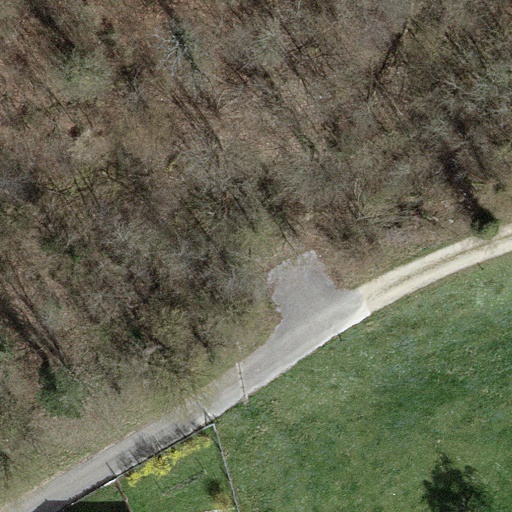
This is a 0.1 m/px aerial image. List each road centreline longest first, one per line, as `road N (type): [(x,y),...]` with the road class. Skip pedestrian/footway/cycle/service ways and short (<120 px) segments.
road 1 (track): [(511,238),(419,270),(196,402)]
road 2 (residential): [(21,511),(196,402)]
